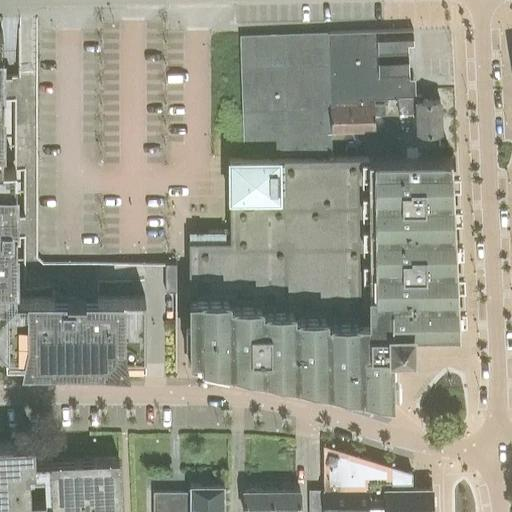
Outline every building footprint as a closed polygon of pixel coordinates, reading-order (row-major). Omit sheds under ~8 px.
[(396,95),(408,95),(405,29),(397,29),(239,35),(243,155),(332,152),(331,132),(375,130),(375,114),(385,113),(385,103),(374,103),(374,98),(396,97),(396,95)] [(144,365),(144,297),(16,297),(15,296),(15,168),(2,168),(1,30),(0,30),(0,359),(6,365),(144,365)] [(396,95),(396,97),(397,113),(415,112),(416,132),(440,131),(439,99),(421,100),(420,95),(408,95),(396,95)] [(458,327),(450,155),(228,158),(229,240),(197,240),(188,240),(189,361),(199,363),(391,400),(391,348),(411,348),(410,328),(458,327)] [(178,290),(177,261),(167,261),(167,290),(178,290)] [(120,511),(118,457),(34,460),(33,440),(0,441),(0,511),(120,511)] [(412,483),(412,471),(322,443),(323,489),(368,489),(377,489),(390,489),(390,487),(391,483),(412,483)] [(223,511),(223,483),(189,483),(189,491),(154,492),(154,511),(223,511)] [(308,511),(431,511),(432,487),(390,487),(390,489),(377,489),(368,489),(323,489),(308,489),(308,511)] [(270,511),(271,488),(243,488),(243,511),(270,511)] [(299,511),(299,488),(271,488),(270,511),(299,511)]
